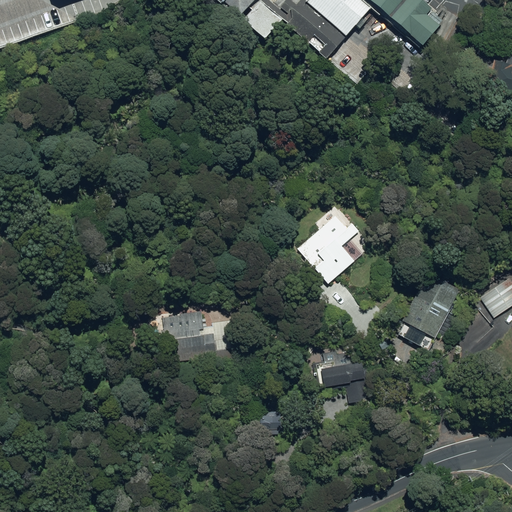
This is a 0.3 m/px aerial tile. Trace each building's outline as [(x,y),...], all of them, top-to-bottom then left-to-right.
[(221,0),(265,39),(283,19),(258,0),(221,0)] [(307,0),(306,2),(345,36),(350,30),(370,7),(361,0),(307,0)] [(361,0),(370,7),(420,48),(422,44),(423,45),(440,25),(427,15),(432,8),(422,0),(361,0)] [(287,25),(327,58),(345,36),(306,2),(298,9),(289,9),(290,21),(287,25)] [(511,52),(509,59),(495,56),(486,86),(511,93),(511,52)] [(305,254),(334,286),(359,263),(346,248),(352,243),(350,241),(356,236),(354,234),(356,232),(350,226),(348,228),(338,217),(318,235),(317,234),(310,240),(311,242),(301,250),(305,255),(305,254)] [(436,335),(461,287),(431,271),(406,318),(405,318),(398,331),(431,348),(438,335),(436,335)] [(481,297),(495,316),(511,305),(511,281),(509,277),(481,297)] [(183,364),(238,359),(236,336),(233,336),(232,319),(212,321),(212,324),(205,325),(203,310),(184,312),(185,318),(164,319),(165,342),(181,342),(183,364)] [(325,360),(318,361),(322,387),(332,385),(331,382),(346,379),(349,402),(375,397),(372,379),(368,379),(364,357),(352,360),(350,346),(324,351),(325,360)] [(262,429),(282,427),(281,406),(261,407),(262,429)]
